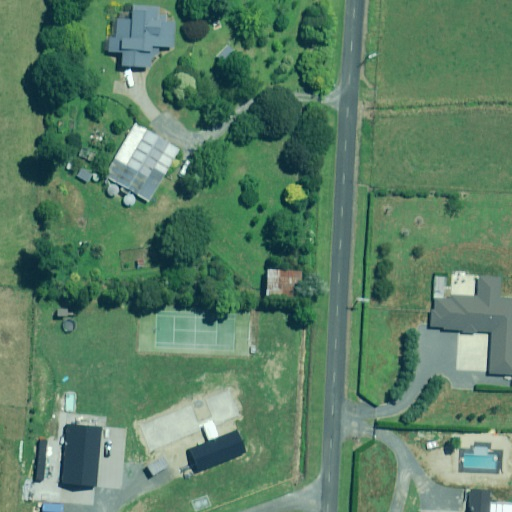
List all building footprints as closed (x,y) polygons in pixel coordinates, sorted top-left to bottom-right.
[(163,8),(132,6),(131,20),(116,20),(116,38),(109,38),(108,52),(121,53),(120,66),(148,67),(149,46),(172,47),(173,23),(163,22),(163,8)] [(237,54),(229,45),(216,57),(223,66),(237,54)] [(178,150),(135,125),(105,176),(137,195),(143,184),(155,191),(178,150)] [(302,271),(266,269),(265,296),(290,298),(290,283),(301,283),(302,271)] [(475,299),(434,297),(434,310),(430,310),(429,330),(489,333),(487,374),(511,374),(511,302),(499,302),(500,278),(476,277),(475,299)] [(100,429),(64,426),(59,485),(95,487),(100,429)] [(488,511),(489,491),(467,490),(466,511),(488,511)]
